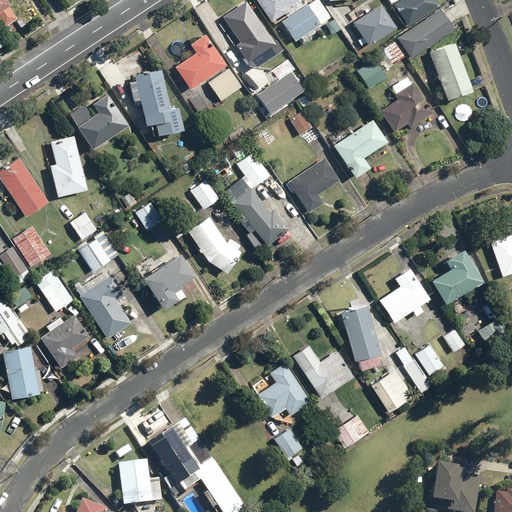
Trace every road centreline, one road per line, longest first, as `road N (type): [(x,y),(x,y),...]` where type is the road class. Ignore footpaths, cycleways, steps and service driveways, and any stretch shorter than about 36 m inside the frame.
road 1 (residential): [(8,511),(68,432),(404,212),(511,167)]
road 2 (tertiary): [(144,0),(0,96)]
